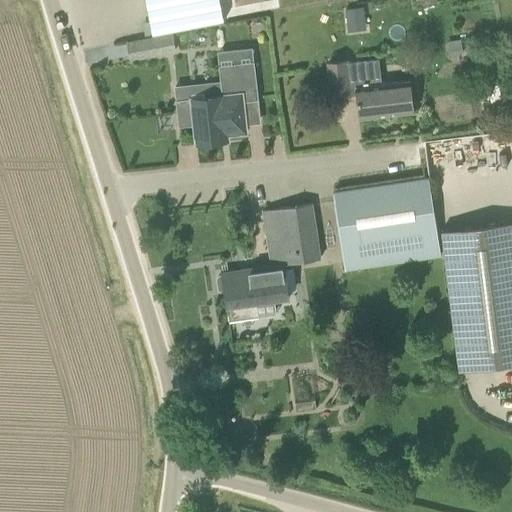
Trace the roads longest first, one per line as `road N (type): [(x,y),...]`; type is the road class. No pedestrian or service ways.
road 1 (unclassified): [(179,469),(174,376),(56,0)]
road 2 (unclassified): [(334,511),(179,469)]
